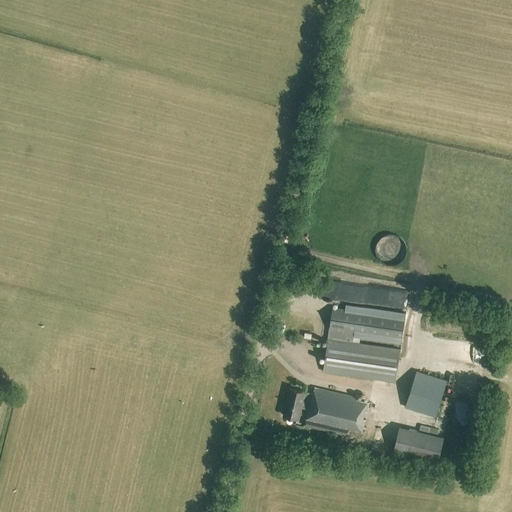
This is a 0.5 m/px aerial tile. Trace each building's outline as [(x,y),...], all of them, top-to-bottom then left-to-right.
[(403,299),(403,291),(395,291),(395,299),(403,299)] [(330,329),(329,338),(324,372),(396,382),(401,349),(353,342),(354,333),(402,340),(405,318),(333,308),(330,329)] [(418,371),(411,392),(406,407),(434,416),(446,380),(418,371)] [(315,388),(314,392),(314,394),(306,392),(306,391),(290,388),(284,415),(299,419),(302,407),(308,409),(304,425),(349,435),(350,429),(362,432),(368,403),(355,400),(356,397),(315,388)] [(417,415),(416,423),(434,427),(435,419),(417,415)] [(444,437),(400,426),(393,456),(437,466),(444,437)]
